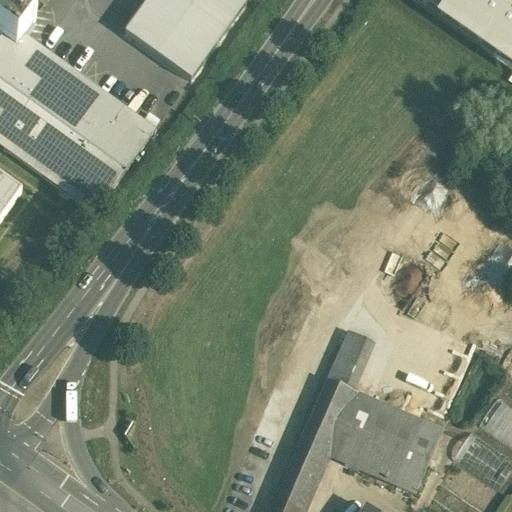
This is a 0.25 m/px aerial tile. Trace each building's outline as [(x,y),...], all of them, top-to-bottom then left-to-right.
[(151,0),(125,37),(190,84),(250,0),(151,0)] [(511,0),(413,0),(511,68),(511,0)] [(35,22),(11,5),(0,19),(0,37),(2,39),(15,49),(22,39),(35,22)] [(154,133),(22,39),(15,49),(2,39),(0,41),(0,148),(66,196),(94,216),(154,133)] [(0,182),(0,227),(22,198),(0,182)] [(374,347),(348,335),(326,385),(353,396),(374,347)] [(353,396),(326,385),(271,511),(305,511),(328,461),(394,490),(422,426),(353,396)] [(511,411),(498,401),(478,426),(511,453),(511,411)] [(441,434),(422,426),(394,490),(414,498),(441,434)] [(511,468),(511,465),(470,437),(452,463),(496,492),(511,468)]
